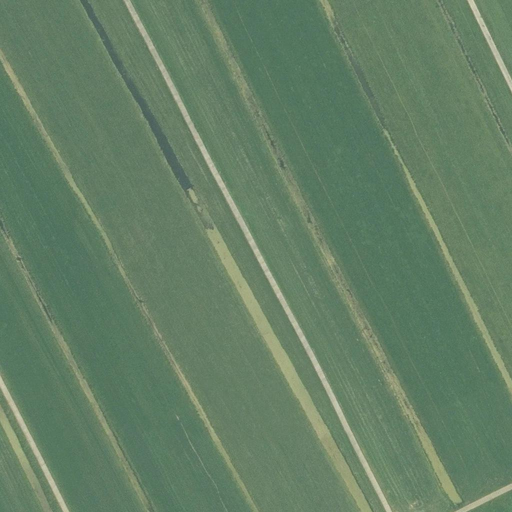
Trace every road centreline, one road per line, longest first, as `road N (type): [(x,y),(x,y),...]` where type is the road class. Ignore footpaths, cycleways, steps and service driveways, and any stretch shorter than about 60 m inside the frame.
road 1 (track): [(389,511),(126,0)]
road 2 (track): [(0,375),(68,511)]
